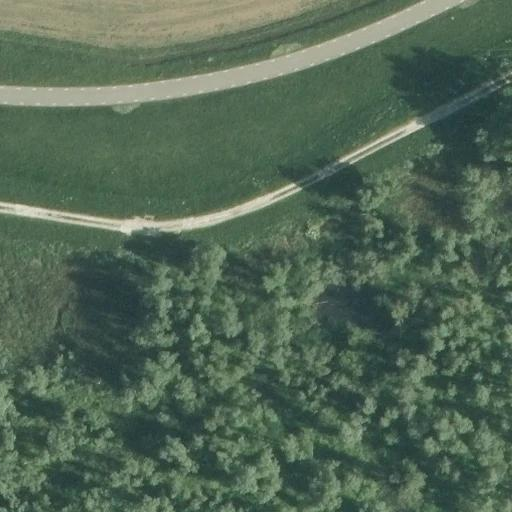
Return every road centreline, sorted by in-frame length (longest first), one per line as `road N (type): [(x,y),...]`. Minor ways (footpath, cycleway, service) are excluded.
road 1 (track): [(0,208),(123,229),(196,230),(250,211),(511,78)]
road 2 (unclassified): [(0,92),(89,99),(191,89),(309,58),(444,0)]
